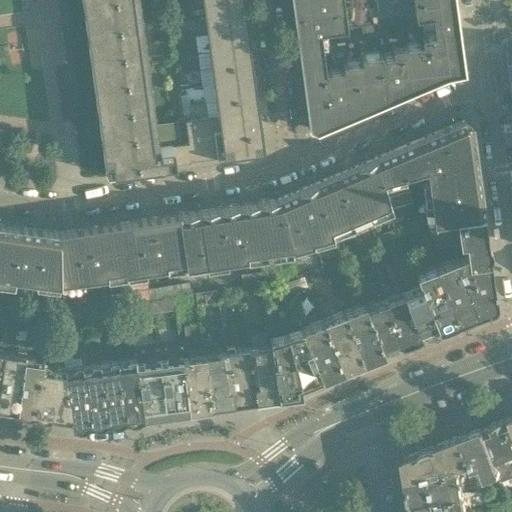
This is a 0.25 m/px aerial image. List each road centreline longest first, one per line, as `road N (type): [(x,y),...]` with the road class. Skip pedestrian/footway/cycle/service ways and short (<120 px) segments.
road 1 (residential): [(0,196),(72,205),(288,166)]
road 2 (residential): [(288,166),(490,84)]
road 3 (residential): [(288,166),(266,0)]
road 4 (secondary): [(374,410),(315,425),(231,482)]
road 5 (residential): [(490,84),(511,241)]
road 6 (secondary): [(251,504),(326,437),(374,410)]
road 7 (secondary): [(374,410),(511,358)]
road 8 (secondary): [(161,489),(92,469),(31,472)]
